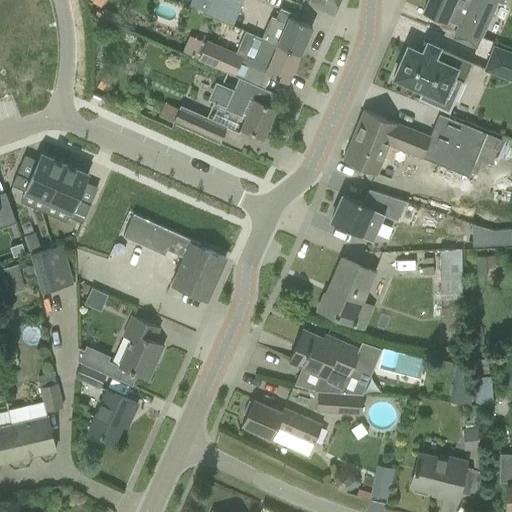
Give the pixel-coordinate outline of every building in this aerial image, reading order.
[(210,0),(205,14),(232,26),(243,0),(210,0)] [(427,0),(423,11),(445,21),(446,20),(458,25),(453,39),(476,49),(481,37),(487,23),(496,4),(502,7),(504,0),(427,0)] [(270,18),(262,38),(277,45),(299,55),(311,27),(294,19),(296,16),(280,9),(275,19),(270,18)] [(245,31),(235,54),(242,57),(239,63),(269,76),(270,75),(287,82),(299,55),(277,45),(262,38),(245,31)] [(407,46),(393,78),(430,94),(426,103),(448,112),(450,113),(455,101),(444,96),(452,78),(463,83),(472,62),(423,40),(422,43),(426,45),(422,53),(407,46)] [(205,43),(197,60),(226,72),(234,76),(238,66),(239,63),(242,57),(235,54),(206,41),(205,43)] [(485,70),(511,80),(511,52),(494,46),(485,70)] [(216,84),(210,98),(214,100),(212,104),(241,117),(242,114),(246,116),(240,128),(244,130),(263,138),(275,109),(268,106),(274,93),(238,78),(234,87),(221,82),(220,86),(216,84)] [(152,119),(218,143),(225,127),(180,107),(178,109),(160,101),(152,119)] [(379,166),(388,169),(392,161),(383,157),(388,144),(468,177),(469,173),(476,176),(482,161),(491,165),(497,151),(511,157),(511,140),(503,136),(502,140),(439,114),(429,137),(363,110),(342,160),(376,174),(379,166)] [(16,173),(11,185),(25,191),(47,201),(64,164),(62,163),(61,162),(60,163),(53,160),(54,159),(53,159),(52,159),(40,153),(37,160),(29,179),(16,173)] [(64,164),(47,201),(69,211),(66,216),(68,217),(82,223),(90,204),(77,199),(85,182),(88,175),(75,169),(76,169),(75,168),(74,169),(67,166),(67,165),(66,165),(64,164)] [(343,195),(331,221),(349,229),(353,231),(370,238),(370,237),(367,236),(373,223),(376,224),(377,223),(374,222),(378,212),(391,218),(396,220),(404,202),(407,203),(407,202),(367,189),(367,190),(370,191),(365,205),(343,195)] [(0,227),(15,222),(5,191),(0,192),(0,227)] [(125,233),(123,237),(150,249),(164,255),(167,250),(184,257),(172,284),(187,291),(206,299),(225,257),(199,246),(132,216),(125,233)] [(471,224),(472,245),(510,243),(509,228),(493,231),(471,224)] [(40,248),(35,232),(23,236),(29,252),(40,248)] [(21,243),(10,247),(13,257),(24,253),(21,243)] [(31,254),(42,293),(73,284),(62,245),(31,254)] [(440,250),(441,313),(463,312),(461,250),(440,250)] [(318,310),(362,329),(371,308),(361,303),(374,273),(342,258),(327,293),(325,292),(318,310)] [(17,264),(0,269),(5,286),(22,281),(17,264)] [(86,302),(102,308),(108,293),(93,286),(86,302)] [(159,328),(132,316),(123,336),(130,340),(119,365),(108,361),(110,356),(86,345),(84,350),(78,347),(77,361),(132,386),(136,375),(147,380),(163,345),(153,340),(159,328)] [(293,385),(314,391),(315,388),(364,393),(376,366),(357,357),(359,352),(326,336),(324,339),(321,337),(303,329),(288,362),(301,368),(293,385)] [(75,378),(99,389),(105,375),(81,364),(75,378)] [(43,400),(7,409),(11,424),(19,459),(55,450),(50,430),(47,416),(46,416),(45,411),(62,407),(56,384),(41,388),(40,388),(43,400)] [(451,402),(466,405),(470,389),(454,386),(451,402)] [(315,388),(314,391),(317,391),(316,412),(362,415),(363,395),(363,393),(364,393),(315,388)] [(89,430),(114,442),(125,420),(129,421),(137,404),(107,390),(97,413),(89,430)] [(246,415),(241,426),(271,439),(276,427),(297,436),(313,443),(320,426),(283,409),(281,412),(271,408),(252,400),(252,401),(248,400),(242,413),(246,415)] [(473,470),(480,472),(476,421),(467,421),(467,429),(463,430),(464,450),(472,450),(473,470)] [(0,426),(0,463),(19,459),(11,424),(0,426)] [(439,496),(456,500),(461,481),(466,462),(449,458),(448,461),(418,453),(414,466),(409,485),(413,486),(413,490),(426,493),(428,490),(440,493),(439,496)] [(499,453),(498,482),(506,482),(505,510),(504,510),(504,511),(511,511),(511,456),(505,456),(505,453),(499,453)] [(378,462),(371,493),(389,498),(397,466),(378,462)] [(353,474),(342,481),(348,491),(349,491),(360,484),(353,474)]
